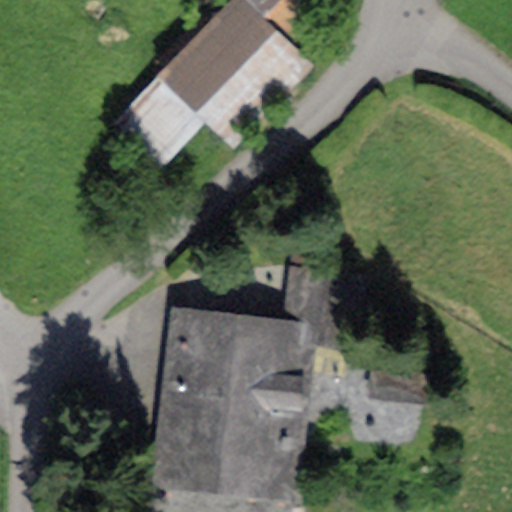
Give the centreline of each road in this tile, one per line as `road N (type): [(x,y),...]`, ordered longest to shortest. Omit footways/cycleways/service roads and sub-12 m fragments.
road 1 (residential): [(400,23),(29,360),(25,511)]
road 2 (residential): [(400,23),(511,100)]
